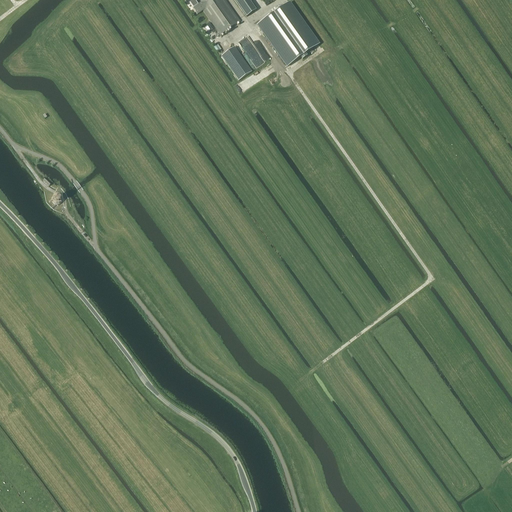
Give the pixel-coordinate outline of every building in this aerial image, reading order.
[(195,0),(193,0),(190,3),(194,8),(193,9),(197,15),(203,11),(221,36),(240,22),(224,0),(205,0),(199,5),(195,0)] [(233,0),(246,17),(256,10),(248,0),(233,0)] [(257,25),(264,34),(287,67),(301,58),(302,60),(307,57),(305,54),(318,45),(289,3),(271,16),(257,25)] [(235,48),(221,57),(239,82),(252,72),(235,48)] [(51,184),(46,178),(43,181),(49,186),(51,184)] [(62,202),(62,199),(60,196),(56,196),(53,198),(53,201),(56,204),(58,205),(59,204),(62,202)]
